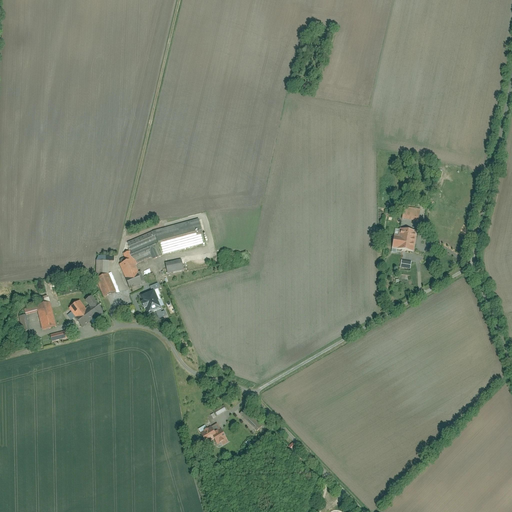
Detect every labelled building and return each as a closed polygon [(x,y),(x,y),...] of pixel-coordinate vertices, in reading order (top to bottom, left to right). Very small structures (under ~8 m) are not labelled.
[(405,207),(403,219),(419,221),(421,209),(405,207)] [(199,219),(154,232),(163,254),(206,243),(199,219)] [(395,235),(393,248),(414,251),(417,231),(400,228),(399,236),(395,235)] [(131,251),(136,264),(153,257),(153,259),(163,255),(163,254),(154,232),(127,242),(131,251)] [(119,260),(128,282),(141,277),(139,272),(136,264),(131,251),(124,254),(125,258),(119,260)] [(182,260),(166,263),(168,274),(184,271),(182,260)] [(413,262),(402,260),(401,267),(411,269),(413,262)] [(97,261),(97,279),(109,275),(109,261),(98,261),(97,261)] [(109,275),(97,279),(104,297),(117,292),(110,274),(109,275)] [(141,277),(128,282),(130,288),(143,283),(141,277)] [(160,288),(158,283),(150,286),(152,291),(154,290),(160,288)] [(152,291),(142,295),(144,301),(143,302),(146,309),(148,308),(150,313),(155,311),(161,308),(154,290),(152,291)] [(70,309),(83,327),(104,312),(93,296),(87,301),(90,305),(86,308),(80,301),(70,309)] [(57,326),(51,302),(50,302),(45,304),(37,306),(38,311),(43,329),(57,326)] [(119,318),(129,316),(127,305),(117,307),(119,318)] [(26,314),(38,311),(37,306),(25,309),(26,314)] [(155,311),(159,320),(167,316),(165,311),(163,312),(161,308),(155,311)] [(19,317),(23,331),(30,329),(26,315),(19,317)] [(66,331),(46,336),(48,343),(68,338),(66,331)] [(208,429),(201,433),(205,440),(209,438),(210,439),(214,437),(218,445),(222,443),(223,446),(229,442),(218,423),(208,429)] [(208,429),(205,425),(198,429),(201,433),(208,429)]
